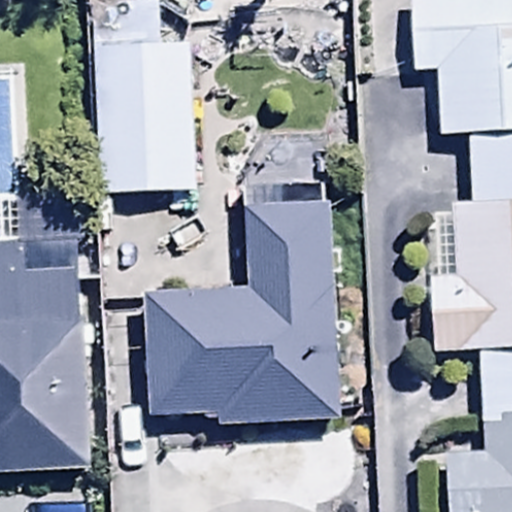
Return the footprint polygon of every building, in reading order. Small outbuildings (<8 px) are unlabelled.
[(511,149),(511,3),(410,4),(410,85),(438,85),(438,151),(472,151),(511,149)] [(198,200),(190,56),(160,58),(158,17),(114,19),(116,60),(92,61),(100,204),(112,203),(115,258),(192,253),(189,200),(198,200)] [(511,218),(511,149),(472,151),(472,218),(511,218)] [(511,511),(511,218),(472,218),(429,218),(429,370),(483,370),(483,465),(450,465),(450,511),(511,511)] [(212,429),(212,436),(343,434),(340,220),(247,221),(249,303),(146,305),(147,430),(212,429)] [(0,485),(95,483),(89,250),(0,252),(0,485)]
